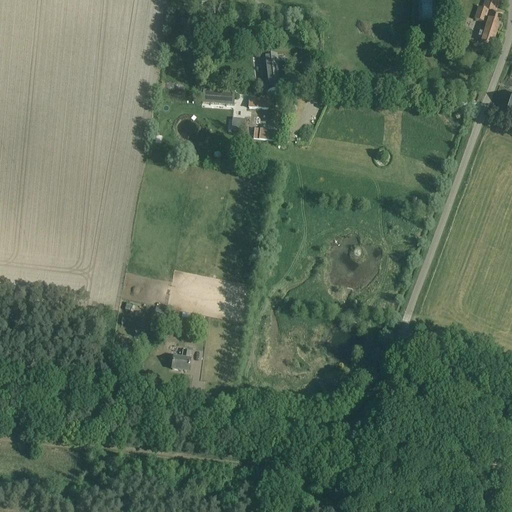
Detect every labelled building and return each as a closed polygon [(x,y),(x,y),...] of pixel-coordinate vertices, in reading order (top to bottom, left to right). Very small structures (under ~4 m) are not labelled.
[(485,0),(482,9),(479,8),(475,20),(485,24),(478,45),(482,46),(491,49),(502,15),(492,12),(494,7),(497,7),(499,0),(485,0)] [(199,26),(212,27),(213,15),(200,14),(199,26)] [(268,91),(270,91),(280,89),(279,79),(285,78),(284,70),(286,69),(287,67),(288,65),(288,63),(287,61),(285,59),(282,59),(282,57),(276,57),(276,55),(264,57),(265,67),(261,67),(262,78),(266,78),(268,91)] [(203,92),(203,97),(202,105),(234,107),(235,94),(203,92)] [(249,110),(268,110),(268,100),(249,99),(249,110)] [(233,118),(232,131),(244,133),(245,121),(246,120),(233,118)] [(252,140),(275,141),(275,130),(252,130),(252,140)] [(167,322),(187,326),(189,316),(170,312),(167,322)] [(188,372),(190,363),(190,360),(189,360),(190,353),(183,352),(182,359),(173,358),(172,370),(188,372)]
